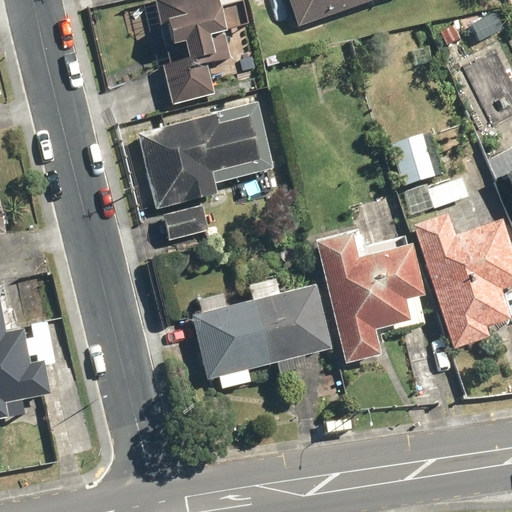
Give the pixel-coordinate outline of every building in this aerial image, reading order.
[(164,67),(167,78),(212,63),(240,54),(221,0),(171,0),(154,6),(174,64),(164,67)] [(291,0),(300,26),(374,0),(291,0)] [(467,27),(474,44),(506,31),(498,13),(467,27)] [(147,134),(164,204),(186,198),(186,202),(222,193),(217,172),(264,161),(254,118),(221,126),(218,117),(147,134)] [(464,177),(429,190),(436,208),(471,195),(464,177)] [(0,186),(0,231),(8,230),(0,186)] [(165,213),(169,237),(207,231),(203,207),(165,213)] [(416,225),(456,349),(492,337),(489,328),(511,320),(511,311),(505,289),(511,286),(511,237),(506,219),(458,234),(451,214),(416,225)] [(409,299),(427,294),(415,244),(361,257),(357,237),(322,244),(349,363),(384,355),(378,331),(415,323),(409,299)] [(254,381),(251,369),(278,361),(281,374),(312,365),(309,353),(335,346),(319,284),(284,293),(280,277),(250,286),(254,302),(232,308),(227,292),(200,299),(204,315),(192,319),(209,380),(221,377),(225,389),(254,381)] [(0,417),(10,416),(8,405),(51,397),(44,364),(34,366),(28,332),(13,334),(3,284),(0,284),(0,417)]
